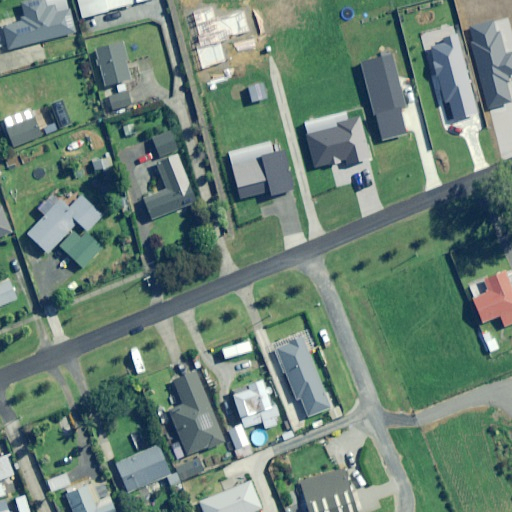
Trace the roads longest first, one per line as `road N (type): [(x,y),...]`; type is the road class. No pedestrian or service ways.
road 1 (residential): [(0,374),(511,168)]
road 2 (unknown): [(306,251),(407,511)]
